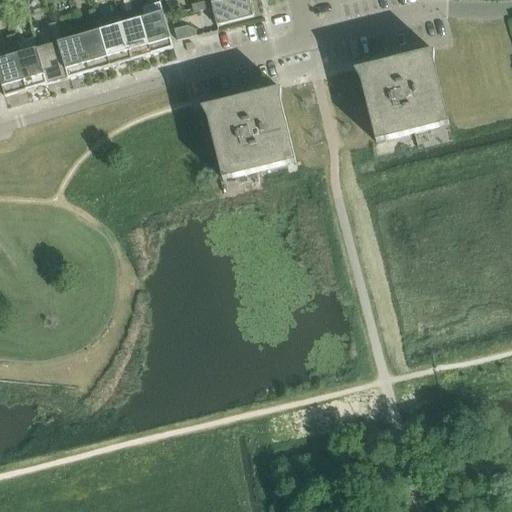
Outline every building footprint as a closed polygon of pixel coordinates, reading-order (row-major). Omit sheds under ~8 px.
[(140,0),(137,0),(132,2),(134,12),(143,9),(146,19),(141,20),(152,57),(161,54),(161,53),(173,50),(160,3),(143,9),(140,0)] [(211,1),(201,4),(203,12),(213,10),(217,27),(254,18),(250,5),(251,5),(249,0),(233,0),(212,5),(211,1)] [(176,1),(167,3),(171,16),(179,14),(176,1)] [(201,4),(191,6),(193,14),(203,12),(201,4)] [(134,12),(118,16),(131,62),(143,58),(143,59),(152,57),(141,20),(146,19),(143,9),(134,12)] [(131,62),(118,16),(101,21),(104,31),(100,32),(110,68),(119,66),(119,65),(131,62)] [(96,33),(79,38),(90,74),(102,71),(110,68),(100,32),(104,31),(101,21),(97,22),(93,24),(96,33)] [(57,23),(48,26),(51,36),(60,33),(57,23)] [(187,28),(174,31),(178,42),(197,37),(195,30),(187,28)] [(51,36),(54,45),(37,50),(48,86),(60,83),(69,81),(58,44),(62,43),(60,33),(51,36)] [(6,38),(9,48),(18,45),(15,36),(6,38)] [(62,43),(58,44),(69,81),(78,78),(78,77),(90,74),(79,38),(62,43)] [(0,76),(2,83),(1,83),(5,99),(18,95),(27,93),(16,56),(20,55),(18,45),(9,48),(0,50),(0,76)] [(20,55),(16,56),(27,93),(36,90),(48,86),(37,50),(20,55)] [(434,52),(355,72),(356,74),(356,73),(361,81),(376,144),(449,126),(434,63),(434,54),(435,54),(434,52)] [(208,109),(202,110),(203,111),(208,119),(223,182),(296,164),(281,101),(281,92),(282,92),(281,90),(278,91),(208,109)]
